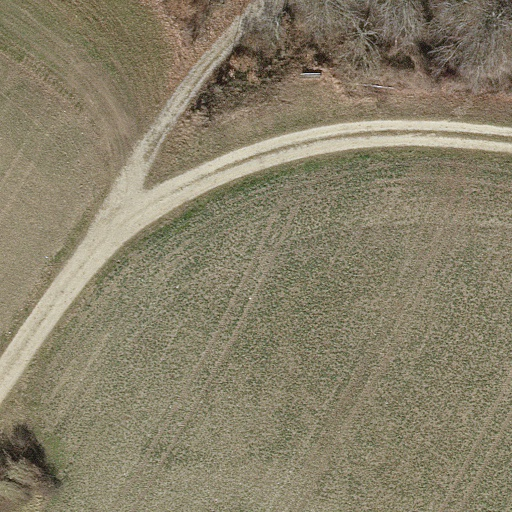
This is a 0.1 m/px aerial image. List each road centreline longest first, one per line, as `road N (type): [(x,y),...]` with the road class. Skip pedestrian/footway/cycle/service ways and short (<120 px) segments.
road 1 (track): [(94,248),(237,168),(332,141),(511,148)]
road 2 (track): [(294,0),(230,35),(94,248)]
road 3 (track): [(94,248),(0,388)]
